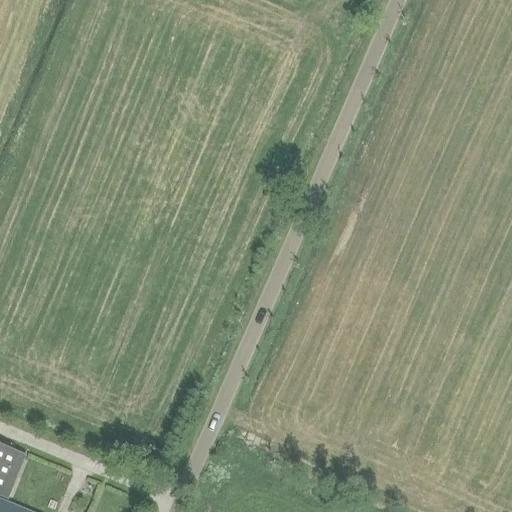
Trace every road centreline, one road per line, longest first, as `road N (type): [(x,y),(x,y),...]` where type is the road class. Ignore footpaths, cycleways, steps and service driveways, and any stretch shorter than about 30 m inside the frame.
road 1 (unclassified): [(176,511),(398,0)]
road 2 (track): [(0,432),(180,502)]
